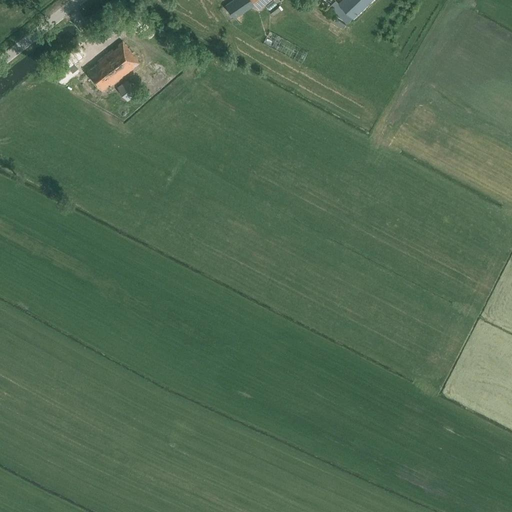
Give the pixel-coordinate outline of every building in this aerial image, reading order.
[(235,17),(256,4),(252,0),(231,0),(225,4),(235,17)] [(252,0),(256,4),(259,9),(269,0),(252,0)] [(353,18),(371,0),(342,0),(339,3),(336,0),(330,6),(347,24),(353,18)] [(273,7),(267,11),(270,16),(276,12),(273,7)] [(109,33),(119,26),(116,22),(118,21),(113,15),(98,26),(103,33),(106,30),(109,33)] [(141,51),(148,47),(140,29),(132,33),(141,51)] [(149,41),(155,35),(150,30),(145,37),(149,41)] [(240,36),(244,42),(250,38),(246,33),(240,36)] [(263,45),(273,48),(274,45),(280,47),(282,40),(266,35),(263,45)] [(303,62),(302,58),(305,57),(301,49),(293,53),(292,50),(288,52),(295,66),(303,62)] [(172,52),(157,64),(166,75),(181,64),(172,52)] [(89,73),(102,89),(112,81),(111,80),(124,70),(125,72),(131,68),(124,59),(119,63),(113,55),(89,73)] [(127,80),(118,87),(128,100),(137,93),(127,80)]
